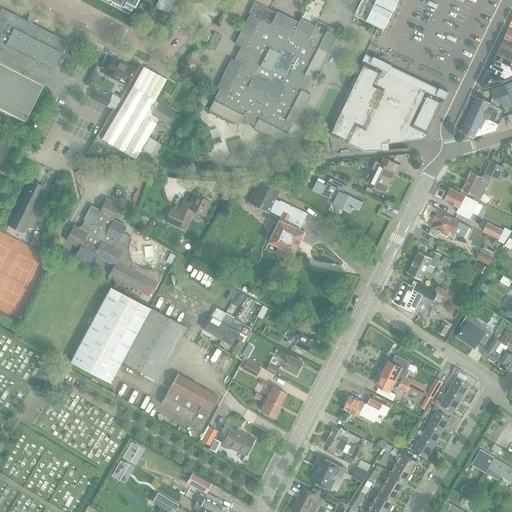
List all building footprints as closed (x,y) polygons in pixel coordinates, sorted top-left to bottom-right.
[(158,0),(156,6),(167,12),(173,0),(158,0)] [(361,0),(355,13),(355,15),(378,26),(380,27),(384,29),(393,11),(398,0),(361,0)] [(218,89),(208,110),(237,125),(242,115),(249,118),(287,35),(283,33),(291,18),(276,11),(275,13),(254,2),(253,2),(248,12),(249,13),(249,14),(234,43),(244,48),(237,62),(230,59),(215,88),(218,89)] [(29,18),(27,21),(1,8),(0,10),(0,119),(3,121),(7,114),(23,123),(49,71),(48,70),(49,68),(51,69),(56,59),(58,60),(67,42),(31,23),(33,20),(29,18)] [(287,35),(249,118),(249,119),(251,115),(258,118),(253,128),(282,143),(293,122),(296,124),(310,95),(300,90),(307,76),(314,80),(329,50),(335,37),(331,35),(334,31),(316,22),(314,26),(300,19),(298,22),(291,18),(283,33),(287,35)] [(207,47),(214,51),(222,36),(214,32),(207,47)] [(510,66),(511,61),(511,42),(504,38),(494,59),(492,62),(505,68),(507,65),(510,66)] [(362,61),(328,133),(365,151),(385,150),(385,143),(385,141),(388,142),(415,139),(416,137),(417,138),(420,138),(421,138),(424,137),(425,136),(426,135),(426,134),(428,134),(448,91),(440,87),(438,88),(391,66),(392,64),(382,60),(374,56),(373,58),(365,54),(362,61)] [(104,74),(126,84),(134,68),(112,58),(104,74)] [(503,72),(505,68),(492,62),(491,65),(481,86),(485,88),(489,87),(491,86),(510,79),(503,72)] [(151,107),(154,101),(167,79),(163,77),(155,73),(143,94),(132,88),(101,139),(135,159),(156,123),(145,117),(147,113),(166,124),(173,112),(159,104),(155,110),(151,107)] [(90,98),(106,106),(110,99),(94,91),(90,98)] [(462,131),(474,137),(474,136),(495,130),(505,110),(490,103),(490,102),(478,97),(462,131)] [(227,143),(231,154),(242,150),(238,140),(227,143)] [(398,172),(401,166),(385,158),(382,164),(375,161),(372,168),(376,169),(369,184),(384,191),(394,170),(398,172)] [(491,175),(499,179),(505,168),(491,162),(486,173),(491,175)] [(484,175),(483,177),(471,172),(463,191),(474,196),(476,191),(482,194),(490,178),(484,175)] [(8,225),(20,231),(43,186),(30,180),(8,225)] [(280,201),(280,202),(275,199),(279,191),(259,181),(249,203),(269,212),(273,204),(277,206),(275,211),(282,214),(268,242),(279,247),(277,252),(277,253),(284,256),(286,255),(287,252),(292,254),(303,232),(298,230),(301,222),(302,223),(307,214),(280,201)] [(355,208),(360,211),(364,203),(342,193),(345,187),(332,181),(327,192),(337,196),(333,205),(351,213),(354,209),(355,208)] [(215,195),(227,200),(232,189),(221,183),(215,195)] [(478,202),(450,188),(444,201),(460,208),(458,213),(471,219),(478,202)] [(193,210),(203,215),(209,202),(193,194),(189,202),(184,200),(178,212),(170,209),(164,221),(183,230),(193,210)] [(73,225),(65,239),(79,247),(76,253),(73,258),(87,266),(90,261),(93,255),(113,265),(108,274),(137,290),(148,296),(156,282),(154,280),(153,271),(150,272),(148,272),(147,272),(145,272),(144,271),(143,271),(140,270),(137,269),(134,267),(132,265),(130,263),(129,261),(128,258),(127,256),(126,253),(126,250),(126,248),(126,245),(127,243),(128,240),(129,238),(122,234),(125,227),(112,220),(120,206),(106,198),(100,209),(91,204),(85,214),(87,215),(81,225),(83,226),(81,230),(73,225)] [(451,231),(454,232),(459,221),(438,210),(435,216),(437,217),(431,227),(442,233),(441,234),(448,237),(451,231)] [(490,225),(486,232),(503,241),(506,234),(490,225)] [(173,257),(177,250),(173,248),(169,255),(173,257)] [(477,258),(489,265),(493,257),(481,250),(477,258)] [(426,270),(432,273),(440,255),(434,252),(431,258),(418,252),(408,272),(422,279),(426,270)] [(440,262),(450,266),(452,261),(443,256),(440,262)] [(226,266),(222,272),(229,277),(233,271),(226,266)] [(503,275),(500,281),(508,286),(511,280),(503,275)] [(208,303),(211,295),(172,280),(169,288),(208,303)] [(431,298),(434,291),(414,281),(412,286),(404,281),(394,301),(404,307),(404,306),(411,309),(417,297),(420,299),(422,294),(431,298)] [(226,292),(233,296),(236,290),(230,286),(226,292)] [(121,361),(157,381),(186,328),(109,287),(70,361),(110,382),(121,361)] [(235,299),(242,303),(246,296),(240,292),(235,299)] [(142,294),(140,298),(148,303),(150,298),(142,294)] [(257,316),(262,319),(268,308),(262,305),(257,316)] [(213,335),(220,322),(218,321),(223,312),(216,308),(213,313),(215,315),(213,318),(211,317),(203,330),(213,335)] [(500,320),(496,317),(492,324),(496,327),(500,320)] [(221,340),(229,327),(226,326),(230,320),(226,318),(222,324),(220,322),(213,335),(221,340)] [(486,326),(483,331),(468,320),(457,336),(474,348),(480,339),(485,343),(493,331),(486,326)] [(293,344),(307,351),(313,340),(311,339),(312,337),(294,329),(296,326),(290,323),(286,331),(292,335),(289,341),(293,343),(293,344)] [(438,331),(444,335),(449,327),(443,323),(438,331)] [(229,327),(221,340),(230,345),(240,327),(233,324),(231,328),(229,327)] [(266,338),(277,344),(280,338),(270,332),(266,338)] [(510,340),(511,336),(511,333),(509,332),(505,338),(504,338),(502,341),(495,337),(492,342),(491,341),(482,355),(495,364),(502,354),(496,350),(498,346),(501,343),(506,346),(509,340),(510,340)] [(233,355),(236,356),(240,351),(238,350),(243,343),(241,341),(243,338),(238,335),(236,339),(238,340),(234,347),(237,349),(233,355)] [(207,356),(219,363),(227,351),(215,344),(207,356)] [(502,354),(495,364),(505,371),(511,361),(511,360),(511,355),(498,346),(496,350),(502,354)] [(282,368),(296,375),(302,362),(277,350),(275,355),(286,360),(282,368)] [(382,373),(408,386),(411,380),(403,376),(403,377),(401,376),(402,375),(399,374),(402,368),(406,370),(410,362),(396,355),(392,363),(388,361),(382,373)] [(242,369),(256,377),(260,368),(246,360),(242,369)] [(266,369),(275,374),(278,368),(269,364),(266,369)] [(407,371),(404,376),(414,381),(417,376),(407,371)] [(405,392),(408,386),(382,373),(376,385),(379,386),(376,392),(393,401),(396,395),(390,392),(393,386),(395,387),(396,386),(397,387),(397,388),(405,392)] [(198,412),(206,416),(217,396),(178,374),(160,403),(190,420),(198,405),(201,406),(198,412)] [(448,390),(462,398),(470,385),(456,377),(448,390)] [(427,396),(431,398),(432,397),(433,398),(442,381),(436,378),(426,394),(428,395),(427,396)] [(266,399),(279,405),(280,406),(286,393),(272,386),(266,399)] [(454,412),(462,398),(448,390),(440,404),(454,412)] [(371,407),(369,410),(363,407),(365,403),(350,395),(343,409),(359,416),(360,413),(374,420),(382,404),(371,398),(367,405),(371,407)] [(425,409),(431,398),(427,396),(421,406),(425,409)] [(277,409),(279,405),(266,399),(260,411),(275,418),(279,410),(277,409)] [(428,425),(442,433),(450,419),(436,411),(428,425)] [(363,440),(366,434),(346,423),(343,429),(341,427),(340,430),(334,427),(326,444),(342,452),(349,439),(348,439),(350,433),(363,440)] [(434,446),(442,433),(428,425),(420,437),(434,446)] [(208,426),(200,441),(208,445),(216,431),(208,426)] [(241,433),(240,435),(229,430),(222,443),(245,455),(254,439),(241,433)] [(426,459),(434,446),(420,437),(413,451),(426,459)] [(497,452),(500,447),(494,444),(492,449),(497,452)] [(350,462),(355,452),(349,449),(344,458),(350,462)] [(382,456),(387,459),(391,453),(386,450),(382,456)] [(494,458),(481,450),(471,465),(485,473),(488,467),(494,458)] [(396,464),(412,473),(418,463),(402,454),(396,464)] [(336,474),(341,476),(345,469),(319,456),(315,464),(319,466),(311,480),(329,489),(336,474)] [(488,467),(485,473),(498,481),(502,475),(507,466),(494,458),(488,467)] [(352,477),(362,482),(371,465),(361,460),(357,468),(357,467),(352,477)] [(406,483),(412,473),(396,464),(390,474),(406,483)] [(511,468),(507,466),(502,475),(511,481),(511,468)] [(371,475),(375,478),(379,472),(374,469),(371,475)] [(186,483),(205,494),(211,484),(192,473),(186,483)] [(400,493),(406,483),(390,474),(385,484),(400,493)] [(370,488),(375,478),(371,475),(365,485),(370,488)] [(395,503),(400,493),(385,484),(379,493),(395,503)] [(292,511),(293,511),(307,511),(316,495),(303,489),(292,511)] [(152,501),(169,511),(173,511),(178,505),(157,493),(152,501)] [(207,509),(211,511),(225,511),(227,509),(218,504),(220,500),(207,493),(200,506),(207,509)] [(388,511),(389,511),(395,503),(379,493),(373,503),(388,511)] [(324,501),(336,507),(340,501),(327,495),(324,501)] [(358,507),(364,497),(359,495),(353,504),(358,507)] [(441,511),(459,511),(460,510),(445,502),(440,511),(441,511)] [(211,511),(207,509),(200,506),(199,505),(195,503),(193,508),(197,510),(195,511),(211,511)] [(388,511),(373,503),(367,511),(388,511)]
